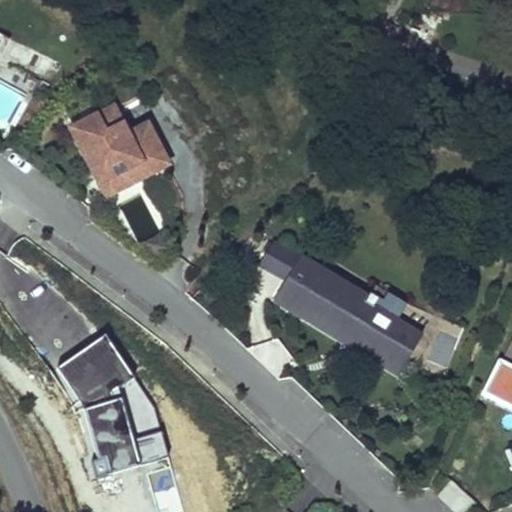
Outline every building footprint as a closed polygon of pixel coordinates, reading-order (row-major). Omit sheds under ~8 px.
[(166,169),(146,130),(126,140),(113,112),(71,132),(98,186),(138,166),(145,179),(166,169)] [(145,179),(138,166),(98,186),(104,199),(145,179)] [(364,310),(367,305),(299,262),(272,305),(299,322),(303,316),(345,343),(347,339),(355,344),(349,353),(373,369),(385,350),(409,365),(421,346),(364,310)] [(349,353),(355,344),(347,339),(345,343),(303,316),(299,322),(349,353)] [(105,333),(52,368),(122,474),(175,439),(105,333)] [(255,346),(268,376),(294,365),(281,335),(255,346)] [(484,406),(511,420),(511,460),(504,463),(511,486),(511,382),(500,376),(484,406)]
